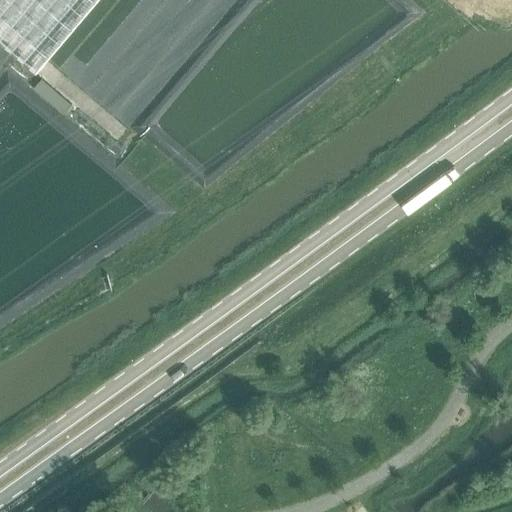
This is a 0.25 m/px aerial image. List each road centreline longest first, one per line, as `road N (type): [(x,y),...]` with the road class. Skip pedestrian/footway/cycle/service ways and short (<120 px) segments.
road 1 (primary): [(0,496),(511,124)]
road 2 (primary): [(511,94),(0,464)]
